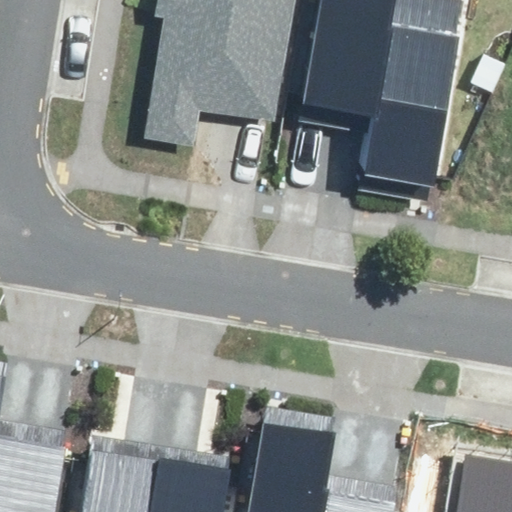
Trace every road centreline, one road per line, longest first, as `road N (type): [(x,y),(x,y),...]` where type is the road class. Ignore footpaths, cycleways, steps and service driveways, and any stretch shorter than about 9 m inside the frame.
road 1 (residential): [(511,324),(0,242)]
road 2 (residential): [(27,0),(0,165)]
